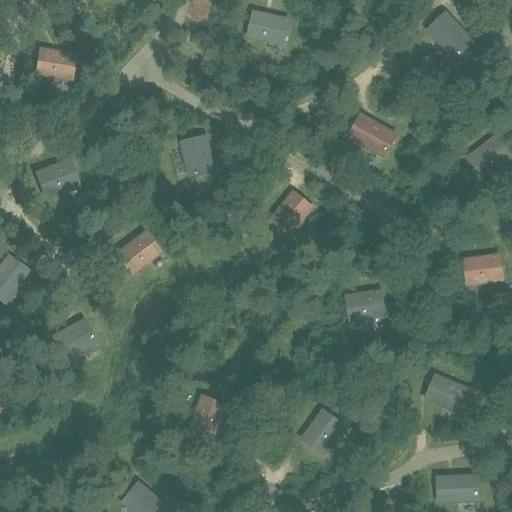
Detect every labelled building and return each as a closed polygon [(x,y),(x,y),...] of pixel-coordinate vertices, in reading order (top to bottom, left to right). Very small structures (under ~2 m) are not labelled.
[(284,44),(290,20),(255,12),(250,37),(284,44)] [(474,43),(446,14),(427,32),(456,60),(474,43)] [(70,80),(75,54),(40,48),(36,75),(70,80)] [(384,158),(396,135),(362,115),(349,138),(384,158)] [(207,137),(182,143),(190,178),(215,172),(207,137)] [(469,158),(484,179),(511,157),(511,156),(497,137),(469,158)] [(37,173),(46,196),(78,184),(69,161),(37,173)] [(272,221),(292,237),(314,209),(294,193),(272,221)] [(160,254),(144,233),(116,255),(132,275),(160,254)] [(465,261),(469,286),(503,281),(499,256),(465,261)] [(28,272),(8,257),(0,267),(0,300),(5,304),(28,272)] [(347,297),(351,323),(387,317),(383,291),(347,297)] [(96,344),(84,321),(53,338),(65,360),(96,344)] [(473,392),(436,376),(426,400),(463,415),(473,392)] [(202,396),(190,429),(214,438),(226,405),(202,396)] [(303,439),(324,454),(345,426),(324,410),(303,439)] [(477,476),(438,478),(439,504),(478,502),(477,476)] [(161,511),(166,506),(139,484),(123,504),(132,511),(161,511)]
